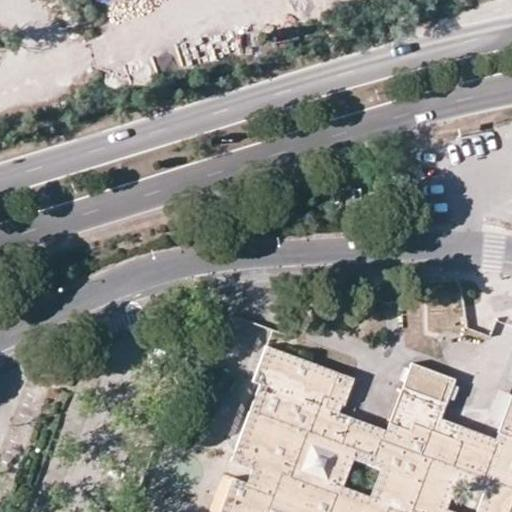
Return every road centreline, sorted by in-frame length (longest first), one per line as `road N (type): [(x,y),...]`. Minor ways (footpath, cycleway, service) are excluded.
road 1 (primary): [(511,31),(0,179)]
road 2 (primary): [(0,238),(414,112),(511,91)]
road 3 (residential): [(511,247),(244,251),(149,271)]
road 4 (track): [(0,94),(276,0)]
road 5 (residential): [(74,511),(131,350)]
